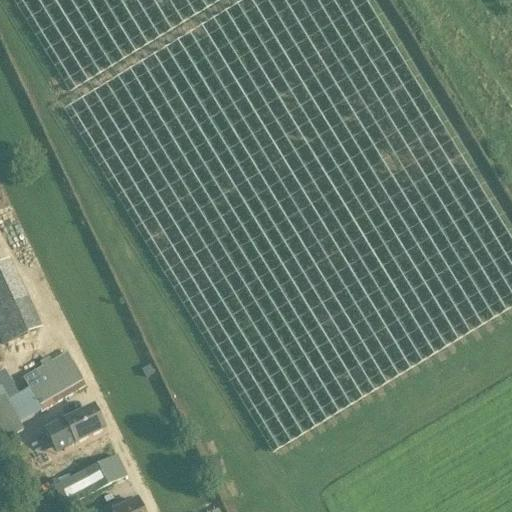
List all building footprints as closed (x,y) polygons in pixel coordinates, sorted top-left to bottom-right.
[(0,314),(0,329),(8,346),(36,334),(22,306),(12,282),(0,287),(0,306),(3,314),(0,314)] [(0,432),(6,443),(23,433),(20,427),(42,414),(86,389),(71,363),(67,355),(51,364),(48,359),(40,365),(42,369),(24,380),(30,391),(19,397),(4,373),(0,374),(0,432)] [(94,411),(45,435),(53,450),(61,446),(64,452),(104,432),(94,411)] [(54,489),(64,511),(128,481),(116,459),(54,489)] [(131,501),(113,509),(113,511),(142,511),(138,503),(134,505),(131,501)]
